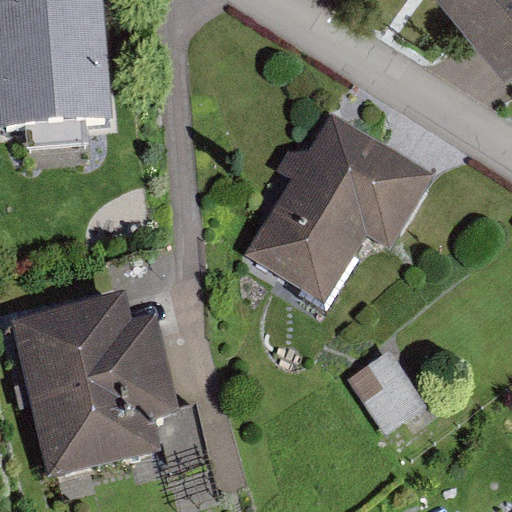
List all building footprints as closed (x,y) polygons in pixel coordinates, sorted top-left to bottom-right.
[(11,0),(13,18),(0,18),(0,147),(38,145),(38,143),(118,138),(108,0),(11,0)] [(511,0),(455,0),(448,8),(509,70),(511,66),(511,0)] [(399,262),(438,194),(331,132),(251,270),(322,310),(362,241),(399,262)] [(163,335),(129,343),(120,307),(16,332),(53,486),(157,462),(151,438),(185,430),(163,335)] [(357,371),(389,437),(432,416),(400,350),(357,371)]
